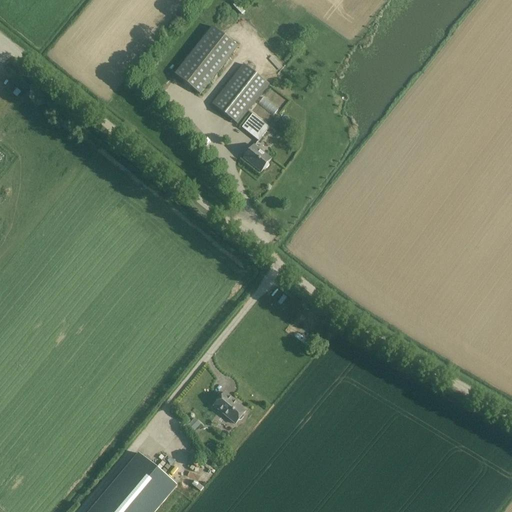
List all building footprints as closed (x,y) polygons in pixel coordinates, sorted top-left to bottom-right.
[(212,28),(181,67),(175,75),(200,95),(237,48),(212,28)] [(244,65),(219,97),(212,105),(238,125),(269,85),(244,65)] [(262,123),(258,128),(252,136),(258,141),(269,128),(262,123)] [(261,173),(271,159),(254,146),(244,159),(261,173)] [(235,403),(236,402),(225,393),(214,407),(235,425),(238,421),(241,421),(244,417),(243,415),(246,412),(235,403)] [(194,419),(186,428),(192,434),(201,425),(194,419)] [(139,454),(90,511),(155,511),(177,487),(139,454)]
